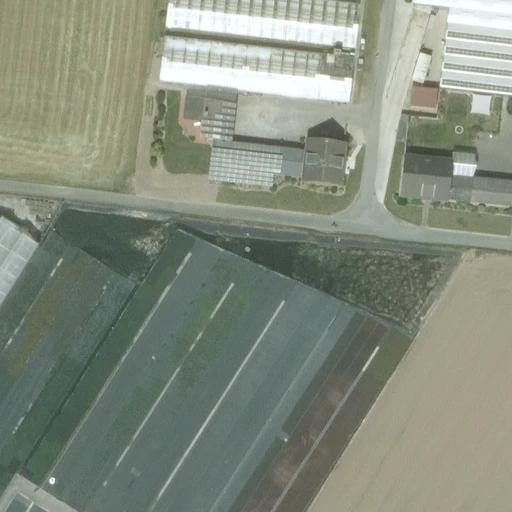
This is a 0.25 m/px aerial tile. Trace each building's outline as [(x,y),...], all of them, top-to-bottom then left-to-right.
[(359,7),(297,0),(166,0),(163,29),(354,51),(359,7)] [(511,0),(409,0),(395,124),(511,137),(511,0)] [(163,37),(157,84),(187,88),(236,94),(347,107),(353,60),(341,58),(341,55),(335,55),(334,58),(163,37)] [(187,88),(185,100),(204,102),(234,105),(236,94),(187,88)] [(204,102),(185,100),(183,118),(202,120),(204,102)] [(204,102),(202,120),(200,140),(212,142),(230,144),(234,105),(204,102)] [(343,145),(307,141),(303,180),(302,185),(338,189),(343,145)] [(230,144),(212,142),(208,182),(271,189),(272,176),(303,180),(306,153),(230,144)] [(452,163),(450,178),(473,181),(476,159),(453,156),(452,163)] [(452,163),(403,158),(399,198),(448,203),(448,202),(450,178),(452,163)] [(450,178),(448,202),(511,209),(511,185),(473,181),(450,178)]
